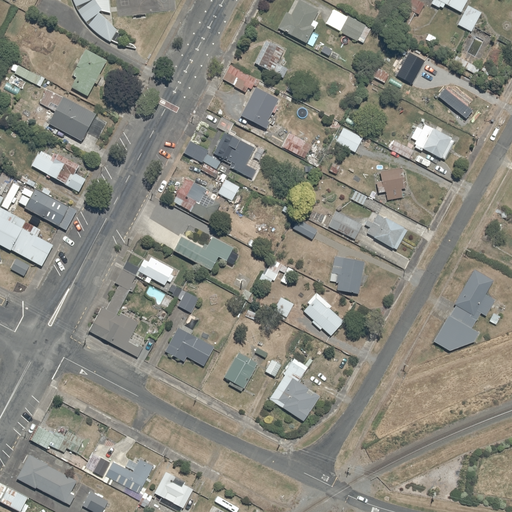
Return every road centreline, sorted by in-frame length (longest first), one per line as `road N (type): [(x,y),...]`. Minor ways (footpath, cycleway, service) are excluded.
road 1 (residential): [(511,128),(362,410),(307,473)]
road 2 (unclassified): [(40,344),(226,0)]
road 3 (unclassified): [(307,473),(40,344)]
